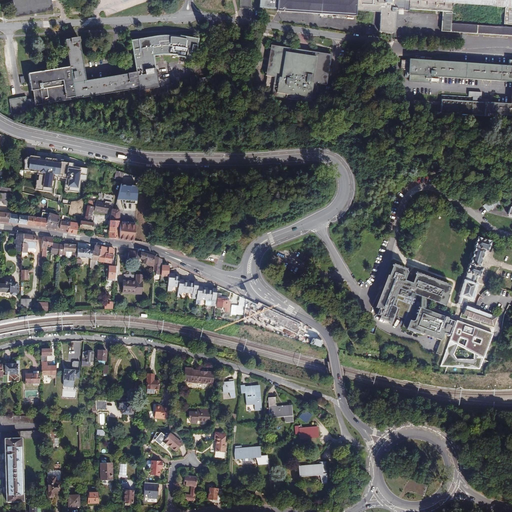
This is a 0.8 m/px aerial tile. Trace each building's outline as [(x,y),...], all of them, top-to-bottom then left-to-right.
[(11,0),(14,16),(52,10),(51,0),(53,0),(11,0)] [(511,0),(259,0),(259,8),(276,9),(276,12),(356,17),(356,11),(380,13),(379,32),(395,33),(396,11),(442,12),(441,32),(452,24),(453,5),(468,6),(504,8),(503,25),(511,25),(511,0)] [(511,27),(452,24),(441,32),(511,36),(511,27)] [(74,99),(138,88),(140,97),(159,94),(158,87),(152,56),(162,55),(169,55),(176,55),(176,56),(194,59),(195,53),(195,54),(198,39),(179,36),(179,37),(169,36),(156,37),(131,41),(135,67),(136,67),(137,72),(85,81),(85,79),(79,43),(79,42),(79,38),(70,39),(70,40),(65,41),(69,67),(28,74),(31,91),(32,90),(33,99),(34,100),(35,105),(74,99)] [(271,45),(266,76),(267,76),(266,84),(269,85),(273,85),(271,97),(314,103),(314,100),(317,83),(327,85),(331,54),(307,51),(307,53),(293,51),(294,49),(271,45)] [(508,66),(409,59),(409,61),(401,61),(400,70),(408,70),(408,75),(409,75),(409,81),(438,83),(439,77),(511,82),(511,87),(511,104),(472,102),(472,97),(442,95),(440,113),(434,113),(433,118),(440,118),(440,121),(447,122),(449,122),(449,114),(489,117),(489,115),(511,116),(511,60),(508,60),(508,66)] [(34,100),(20,103),(19,97),(9,99),(12,115),(35,111),(35,105),(34,100)] [(23,160),(23,170),(22,193),(35,196),(47,199),(60,203),(70,204),(71,202),(78,201),(86,195),(86,181),(88,167),(74,165),(74,163),(61,162),(61,160),(30,156),(28,156),(28,158),(25,157),(23,160)] [(122,178),(123,173),(116,171),(114,179),(121,181),(122,178)] [(123,173),(122,178),(137,183),(138,177),(123,173)] [(120,206),(131,207),(132,196),(133,196),(134,191),(127,190),(127,195),(121,195),(120,206)] [(0,193),(0,200),(4,201),(3,205),(8,205),(9,194),(4,193),(4,194),(0,193)] [(0,221),(39,227),(45,228),(56,229),(59,216),(49,213),(50,209),(55,211),(57,205),(49,202),(45,213),(49,214),(47,219),(10,214),(10,213),(0,212),(0,221)] [(96,202),(94,211),(106,214),(108,204),(96,202)] [(84,222),(90,223),(93,207),(92,207),(87,206),(84,222)] [(112,210),(109,221),(108,221),(108,227),(109,227),(109,238),(119,239),(119,224),(119,221),(120,210),(112,210)] [(80,221),(79,228),(92,230),(93,223),(90,223),(84,222),(80,221)] [(61,222),(59,230),(68,230),(68,226),(69,223),(61,222)] [(135,225),(119,224),(119,239),(134,241),(135,225)] [(68,230),(67,233),(76,235),(77,232),(77,227),(68,226),(68,230)] [(35,248),(34,243),(37,244),(37,237),(26,235),(23,235),(16,235),(16,240),(16,244),(16,249),(17,249),(17,251),(21,251),(21,256),(26,256),(26,248),(35,248)] [(42,246),(42,250),(46,251),(46,246),(51,247),(50,254),(57,255),(58,244),(55,244),(52,243),(52,239),(47,238),(43,237),(42,246)] [(461,306),(464,298),(472,301),(477,283),(475,283),(477,277),(479,278),(482,268),(479,267),(482,258),(484,250),(487,251),(490,242),(477,238),(474,247),(475,247),(470,264),(469,264),(459,297),(457,305),(461,306)] [(91,260),(111,264),(114,248),(108,248),(108,254),(106,253),(107,247),(102,247),(96,246),(94,245),(93,251),(92,250),(90,250),(90,245),(83,243),(78,243),(77,257),(91,258),(91,260)] [(63,245),(59,245),(58,256),(65,257),(66,252),(71,252),(71,257),(75,258),(76,253),(75,253),(75,245),(68,245),(63,244),(63,245)] [(140,253),(128,251),(127,259),(136,260),(139,260),(140,259),(144,260),(143,264),(146,265),(147,261),(150,262),(151,259),(152,256),(142,253),(140,253)] [(172,286),(178,287),(177,292),(177,297),(181,297),(182,292),(192,294),(192,298),(196,299),(197,287),(198,282),(195,281),(194,284),(193,283),(183,282),(182,282),(182,280),(179,280),(179,277),(172,276),(173,274),(168,274),(169,266),(165,266),(161,265),(161,260),(155,257),(153,256),(153,260),(153,268),(153,270),(156,270),(156,274),(160,275),(168,276),(167,291),(171,291),(172,286)] [(403,326),(441,340),(443,335),(448,337),(454,322),(447,319),(448,318),(413,305),(417,295),(445,306),(447,299),(446,299),(447,295),(448,295),(450,288),(449,287),(450,287),(415,274),(412,284),(404,281),(407,272),(406,271),(407,271),(392,265),(389,275),(390,276),(387,290),(383,289),(377,307),(379,308),(377,314),(380,316),(380,318),(388,321),(391,314),(405,319),(403,326)] [(114,280),(115,266),(108,266),(107,280),(114,280)] [(141,294),(142,275),(123,274),(122,291),(135,292),(135,294),(141,294)] [(0,284),(0,291),(11,292),(11,295),(17,295),(18,287),(16,287),(17,284),(15,283),(13,282),(13,281),(12,280),(7,279),(6,280),(6,282),(5,282),(5,285),(0,284)] [(204,288),(197,287),(196,299),(195,304),(200,304),(200,299),(206,300),(205,305),(215,306),(217,289),(211,289),(204,288)] [(245,299),(239,296),(238,306),(237,306),(236,315),(243,315),(245,299)] [(31,299),(21,299),(21,310),(31,310),(31,299)] [(224,299),(217,299),(216,307),(224,308),(224,311),(228,312),(229,301),(227,301),(224,301),(224,299)] [(48,311),(48,302),(38,302),(38,310),(48,311)] [(463,315),(494,326),(496,318),(466,307),(463,315)] [(493,334),(456,320),(440,365),(478,368),(493,334)] [(41,349),(41,375),(56,375),(56,366),(47,366),(46,356),(51,356),(50,349),(41,349)] [(98,350),(97,360),(106,361),(106,351),(98,350)] [(82,352),(82,359),(84,360),(84,361),(92,362),(93,353),(82,352)] [(16,364),(5,364),(5,374),(8,374),(8,382),(19,381),(19,374),(17,374),(17,365),(19,365),(19,361),(16,361),(16,364)] [(192,369),(185,368),(184,381),(198,383),(198,382),(212,384),(213,372),(205,372),(201,371),(192,370),(192,369)] [(63,380),(73,381),(74,378),(78,378),(79,371),(64,370),(63,380)] [(25,384),(40,383),(39,374),(39,371),(33,371),(33,374),(25,374),(25,384)] [(154,374),(147,374),(147,383),(148,383),(147,389),(159,389),(159,384),(153,383),(154,374)] [(222,387),(222,392),(228,392),(230,398),(234,397),(233,379),(228,380),(228,382),(221,383),(221,385),(222,387)] [(246,400),(260,398),(260,389),(259,389),(259,386),(255,386),(255,389),(245,390),(246,400)] [(269,418),(283,416),(285,423),(291,422),(291,405),(276,407),(275,397),(268,398),(269,418)] [(106,401),(95,400),(96,407),(96,409),(105,410),(106,401)] [(122,411),(122,414),(133,414),(133,409),(131,409),(131,404),(118,403),(118,409),(122,409),(122,411)] [(161,406),(155,406),(154,418),(164,419),(164,418),(167,418),(167,407),(163,407),(161,407),(161,406)] [(209,422),(210,410),(198,409),(198,412),(189,411),(189,418),(191,418),(191,423),(197,423),(197,421),(209,422)] [(312,415),(305,410),(299,418),(306,423),(312,415)] [(299,433),(299,438),(319,436),(318,427),(301,428),(301,426),(294,426),(295,434),(299,433)] [(42,430),(0,432),(0,439),(4,439),(5,455),(5,460),(6,488),(7,494),(7,502),(24,501),(21,439),(42,438),(42,430)] [(225,433),(215,432),(214,441),(216,441),(215,451),(224,453),(225,453),(226,443),(224,442),(225,433)] [(182,443),(170,433),(162,442),(167,446),(168,445),(175,452),(182,443)] [(267,456),(260,456),(260,447),(241,448),(241,446),(235,446),(234,454),(235,460),(240,459),(240,458),(255,457),(258,465),(268,464),(267,456)] [(160,461),(151,460),(152,452),(147,452),(146,460),(151,460),(150,475),(159,476),(160,469),(162,469),(162,462),(160,461)] [(299,467),(299,476),(319,474),(322,484),(327,484),(327,472),(326,462),(319,462),(319,464),(320,464),(320,465),(299,467)] [(100,463),(100,480),(112,480),(112,463),(100,463)] [(60,471),(51,471),(52,470),(50,468),(49,468),(48,470),(49,471),(49,473),(47,473),(48,497),(53,497),(53,494),(61,493),(60,471)] [(184,500),(194,501),(197,477),(184,476),(183,485),(191,486),(190,495),(185,494),(184,500)] [(158,487),(159,483),(144,483),(143,502),(147,503),(148,498),(157,499),(158,487)] [(209,488),(208,499),(216,500),(217,489),(209,488)] [(124,490),(123,502),(132,503),(133,491),(124,490)] [(98,503),(98,492),(87,492),(87,504),(98,503)] [(67,496),(68,507),(79,506),(79,495),(67,496)]
